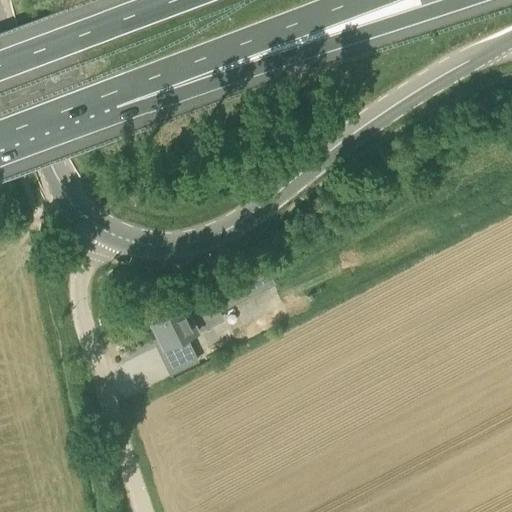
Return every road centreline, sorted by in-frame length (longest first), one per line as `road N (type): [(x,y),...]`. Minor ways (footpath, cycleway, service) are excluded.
road 1 (secondary): [(100,231),(164,247),(227,233),(380,115),(507,40)]
road 2 (motorway): [(100,100),(464,0)]
road 3 (track): [(101,511),(42,289),(38,220)]
road 4 (unclassified): [(144,509),(77,292),(100,231)]
road 5 (motorway): [(100,100),(362,0)]
road 6 (secondary): [(0,45),(58,188),(100,231)]
road 7 (motorway): [(173,0),(0,64)]
road 8 (track): [(0,119),(38,220),(0,243)]
